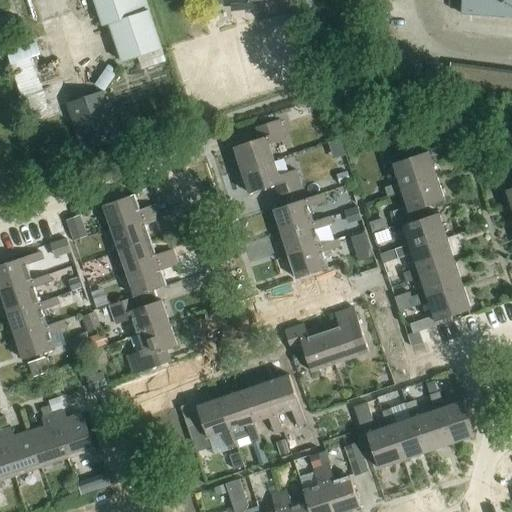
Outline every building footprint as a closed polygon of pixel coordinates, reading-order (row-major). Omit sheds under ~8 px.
[(95,0),(104,28),(111,26),(123,64),(162,52),(151,16),(146,0),(95,0)] [(511,0),(464,0),(463,17),(511,20),(511,0)] [(0,29),(0,39),(21,33),(18,24),(0,29)] [(50,105),(36,55),(44,53),(40,40),(10,48),(28,111),(50,105)] [(49,58),(38,62),(46,84),(57,79),(49,58)] [(436,87),(439,66),(427,64),(425,86),(436,87)] [(119,143),(115,129),(104,97),(59,112),(62,120),(73,117),(86,154),(119,143)] [(242,171),(275,160),(270,146),(286,140),(279,121),(256,129),(259,140),(234,148),(242,171)] [(402,190),(438,178),(430,153),(395,165),(401,185),(386,190),(389,199),(404,194),(402,190)] [(275,160),(242,171),(250,195),(276,186),(280,199),(303,191),(296,172),(280,177),(275,160)] [(402,190),(404,194),(409,209),(394,214),(397,222),(413,217),(412,214),(445,203),(438,178),(402,190)] [(314,223),(314,222),(309,208),(326,202),(323,194),(274,210),(281,234),(314,223)] [(113,230),(161,214),(158,206),(142,212),(136,197),(105,208),(113,230)] [(357,210),(346,214),(351,227),(361,223),(357,210)] [(120,252),(152,242),(147,228),(164,222),(161,214),(113,230),(120,252)] [(414,251),(448,239),(440,215),(405,226),(412,246),(381,256),(384,266),(415,256),(414,251)] [(322,245),(321,245),(316,230),(333,224),(331,216),(314,222),(314,223),(281,234),(289,256),(322,245)] [(70,222),(77,238),(88,233),(81,217),(70,222)] [(374,234),(388,229),(384,219),(371,225),(374,234)] [(371,252),(365,232),(352,236),(359,259),(372,255),(371,252)] [(322,245),(289,256),(297,279),(329,269),(324,254),(341,248),(338,239),(321,245),(322,245)] [(421,274),(455,263),(448,239),(414,251),(415,256),(419,269),(405,274),(408,285),(423,280),(421,274)] [(66,240),(50,245),(55,259),(71,254),(66,240)] [(128,275),(176,258),(173,250),(156,255),(152,242),(120,252),(128,275)] [(32,283),(31,282),(27,268),(44,262),(41,253),(0,267),(0,291),(1,294),(32,283)] [(176,258),(128,275),(136,297),(153,291),(167,286),(162,271),(178,266),(176,258)] [(429,298),(463,287),(455,263),(421,274),(423,280),(427,293),(413,298),(411,293),(396,298),(402,314),(431,304),(429,298)] [(40,306),(39,305),(35,291),(52,284),(50,276),(31,282),(32,283),(1,294),(8,317),(40,306)] [(429,298),(431,304),(435,317),(411,325),(415,335),(441,326),(439,322),(471,311),(463,287),(429,298)] [(162,300),(157,302),(153,291),(136,297),(109,307),(116,326),(133,320),(139,336),(170,325),(162,300)] [(15,338),(47,327),(42,313),(59,307),(57,299),(39,305),(40,306),(8,317),(15,338)] [(326,334),(336,365),(370,354),(356,310),(336,316),(340,329),(326,334)] [(47,327),(15,338),(24,363),(56,351),(50,335),(67,330),(64,321),(47,327)] [(170,325),(139,336),(144,350),(126,356),(134,376),(171,363),(167,351),(178,347),(170,325)] [(336,365),(326,334),(310,339),(306,326),(286,332),(293,354),(306,350),(313,373),(336,365)] [(48,374),(44,360),(28,365),(33,379),(48,374)] [(87,380),(85,381),(89,391),(90,394),(92,393),(106,389),(102,375),(98,376),(87,380)] [(277,416),(278,415),(292,410),(298,427),(306,424),(289,376),(266,384),(277,416)] [(439,410),(452,446),(474,438),(464,401),(445,408),(436,383),(427,386),(436,411),(439,410)] [(284,432),(278,415),(277,416),(266,384),(243,392),(254,423),(255,423),(269,418),(275,435),(284,432)] [(260,440),(255,423),(254,423),(243,392),(221,399),(232,431),(232,430),(246,426),(252,442),(260,440)] [(428,454),(452,446),(439,410),(436,411),(421,416),(414,395),(405,398),(407,404),(412,420),(416,419),(428,454)] [(379,399),(389,428),(392,427),(405,462),(428,454),(416,419),(412,420),(397,425),(387,396),(379,399)] [(232,431),(221,399),(198,407),(203,422),(188,427),(197,453),(212,448),(209,439),(224,434),(229,450),(238,447),(232,430),(232,431)] [(380,471),(405,462),(392,427),(389,428),(373,433),(370,424),(374,423),(368,404),(355,409),(365,438),(368,437),(380,471)] [(54,416),(69,461),(95,452),(83,417),(68,422),(65,412),(54,416)] [(43,470),(69,461),(54,416),(40,421),(43,428),(30,432),(43,470)] [(43,470),(30,432),(13,437),(10,429),(1,432),(17,479),(43,470)] [(0,484),(17,479),(1,432),(0,432),(0,484)] [(286,441),(277,445),(280,455),(290,451),(286,441)] [(369,473),(359,444),(345,449),(355,478),(369,473)] [(243,468),(239,454),(230,457),(234,471),(243,468)] [(314,470),(323,467),(319,455),(310,458),(314,470)] [(330,465),(321,468),(335,511),(355,511),(363,510),(351,476),(335,481),(330,465)] [(309,511),(335,511),(321,468),(314,470),(316,477),(300,482),(307,503),(309,511)] [(111,488),(107,474),(77,484),(81,498),(111,488)] [(243,511),(246,511),(248,506),(240,480),(225,485),(233,509),(233,511),(243,511)] [(309,511),(307,503),(293,508),(287,491),(279,493),(284,511),(309,511)] [(284,511),(279,493),(271,496),(275,511),(284,511)]
